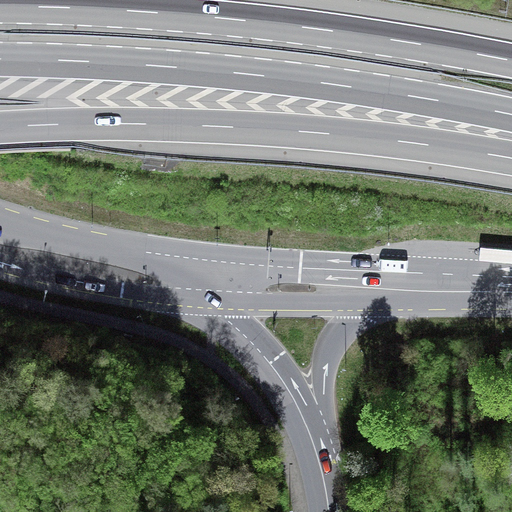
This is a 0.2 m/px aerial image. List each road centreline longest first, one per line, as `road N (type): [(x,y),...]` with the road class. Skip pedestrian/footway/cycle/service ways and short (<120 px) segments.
road 1 (motorway): [(0,58),(237,72),(511,114)]
road 2 (motorway): [(511,61),(241,20),(0,6)]
road 3 (motorway): [(0,127),(232,127),(511,158)]
road 4 (primary): [(0,265),(121,293),(219,300)]
road 5 (primary): [(217,262),(0,220)]
road 6 (primary): [(320,465),(330,347),(340,329),(392,289)]
road 7 (primary): [(219,300),(223,321),(283,381),(320,465)]
road 8 (primary): [(345,288),(299,268),(217,262)]
road 9 (primary): [(219,300),(283,301),(345,288)]
road 10 (primary): [(392,289),(511,292)]
